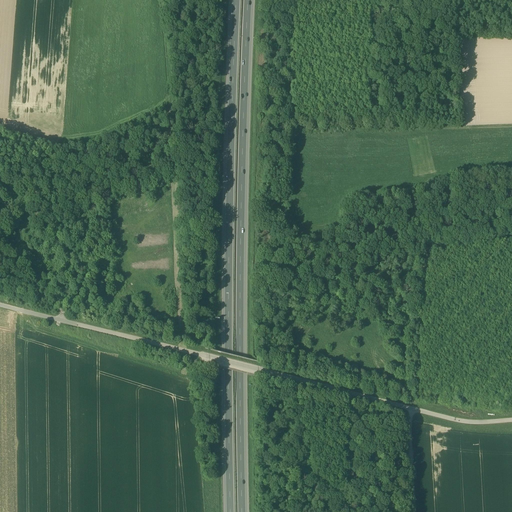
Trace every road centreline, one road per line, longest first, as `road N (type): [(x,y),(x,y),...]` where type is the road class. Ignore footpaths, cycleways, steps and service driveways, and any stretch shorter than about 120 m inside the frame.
road 1 (motorway): [(242,511),(247,0)]
road 2 (motorway): [(235,0),(230,511)]
road 3 (track): [(263,371),(0,305)]
road 4 (track): [(263,371),(458,421),(511,420)]
